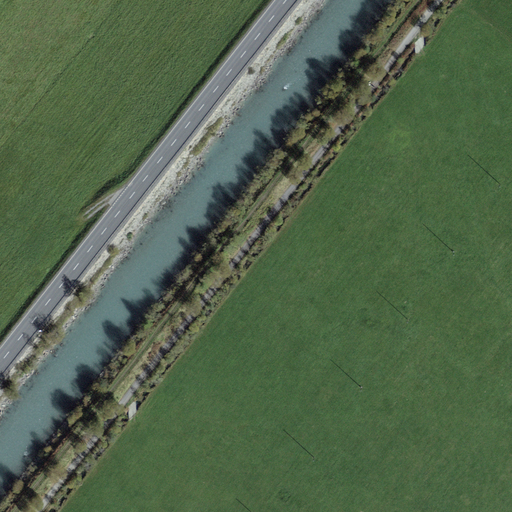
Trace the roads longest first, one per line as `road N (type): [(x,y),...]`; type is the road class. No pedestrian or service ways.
road 1 (track): [(439,0),(37,511)]
road 2 (primary): [(286,0),(0,364)]
